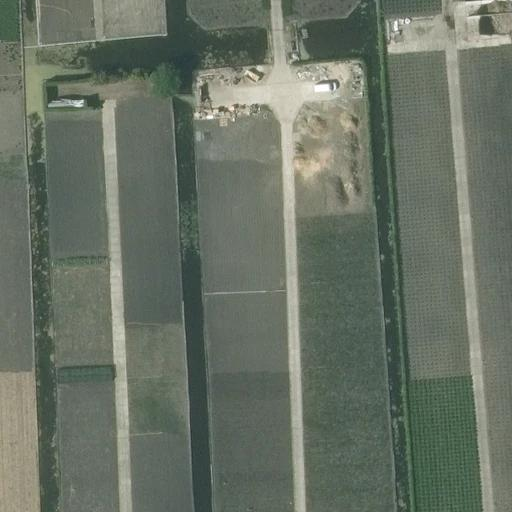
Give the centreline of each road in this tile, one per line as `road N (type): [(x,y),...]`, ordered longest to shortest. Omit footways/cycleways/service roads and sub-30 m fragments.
road 1 (track): [(486,511),(445,0)]
road 2 (track): [(297,511),(274,0)]
road 3 (track): [(107,111),(123,511)]
